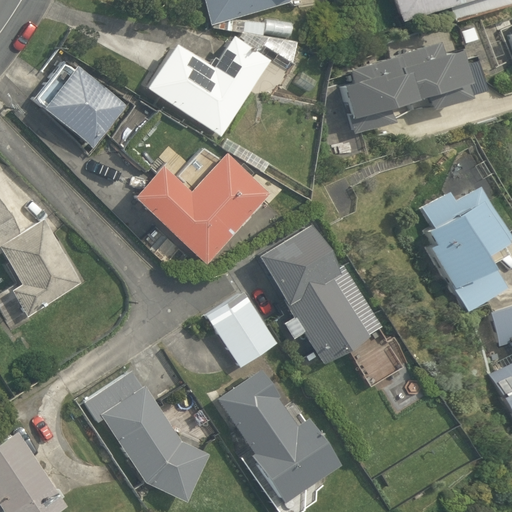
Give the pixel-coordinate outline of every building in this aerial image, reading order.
[(203,0),(210,26),(285,4),(286,0),(203,0)] [(511,0),(393,0),(401,21),(453,6),(459,21),(511,4),(511,0)] [(175,43),(146,88),(220,136),(269,61),(231,36),(212,67),(175,43)] [(353,134),(393,122),(388,108),(426,95),(430,109),(469,97),(464,82),(467,81),(456,49),(441,53),(436,41),(348,69),(352,82),(338,87),(353,134)] [(41,108),(91,149),(125,105),(75,65),(72,69),(64,62),(35,99),(43,106),(41,108)] [(161,165),(132,197),(205,264),(209,260),(213,265),(282,218),(268,203),(274,197),(224,153),(190,192),(161,165)] [(487,264),(482,255),(510,238),(479,186),(453,200),(448,192),(419,208),(432,227),(425,231),(433,244),(427,247),(463,311),(505,287),(490,262),(487,264)] [(0,251),(1,251),(20,282),(12,287),(27,316),(81,281),(42,216),(18,231),(0,202),(0,251)] [(302,332),(321,364),(368,336),(367,334),(380,326),(344,268),(337,272),(308,224),(256,255),(293,317),(283,323),(292,339),(302,332)] [(205,315),(239,367),(276,343),(242,291),(205,315)] [(511,346),(511,361),(486,374),(500,397),(498,397),(511,421),(511,303),(487,312),(497,346),(510,342),(511,346)] [(96,421),(102,417),(144,481),(185,501),(208,452),(200,449),(200,447),(198,446),(200,443),(184,436),(182,439),(180,438),(144,382),(140,384),(130,370),(83,401),(96,421)] [(252,453),(249,455),(282,503),(339,465),(307,417),(295,425),(277,398),(279,397),(260,370),(217,399),(252,453)] [(49,511),(65,502),(15,428),(0,437),(0,508),(1,508),(3,511),(49,511)]
